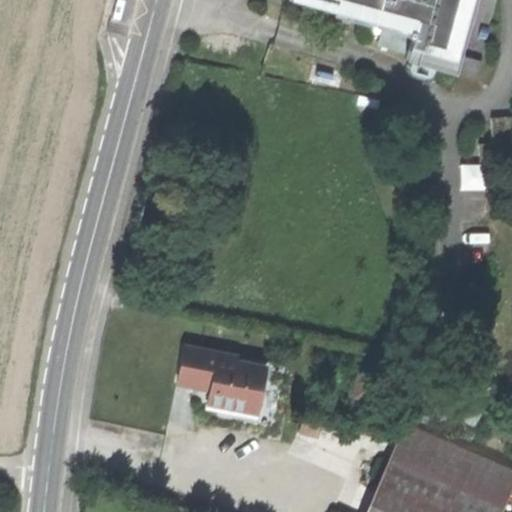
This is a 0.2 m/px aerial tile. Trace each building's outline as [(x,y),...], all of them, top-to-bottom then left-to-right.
[(451,66),(479,73),(482,60),(455,52),(469,0),(305,0),(361,15),(383,22),(380,34),(377,44),(407,52),(405,58),(449,71),(451,66)] [(368,31),(380,34),(383,22),(361,15),(359,23),(369,26),(368,31)] [(511,116),(490,118),(491,143),(478,144),(479,164),(511,161),(511,116)] [(216,358),(236,362),(237,357),(184,347),(178,383),(210,389),(216,358)] [(257,418),(266,368),(236,362),(216,358),(210,389),(206,409),(257,418)] [(364,511),(501,511),(511,487),(511,469),(403,423),(373,494),(364,511)]
